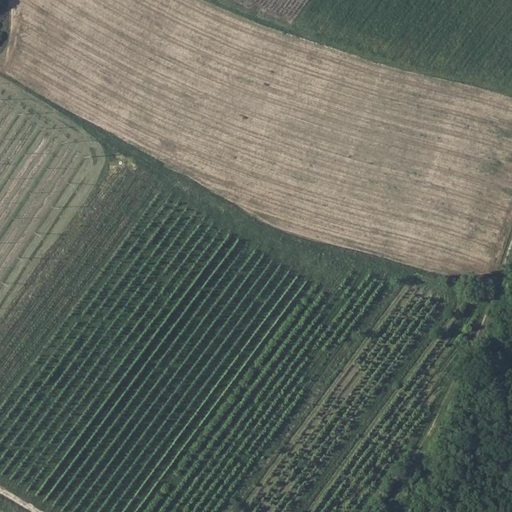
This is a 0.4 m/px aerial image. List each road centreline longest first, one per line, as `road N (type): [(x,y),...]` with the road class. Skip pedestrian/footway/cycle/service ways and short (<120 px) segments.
road 1 (track): [(220,0),(385,61),(511,85)]
road 2 (track): [(388,511),(511,249)]
